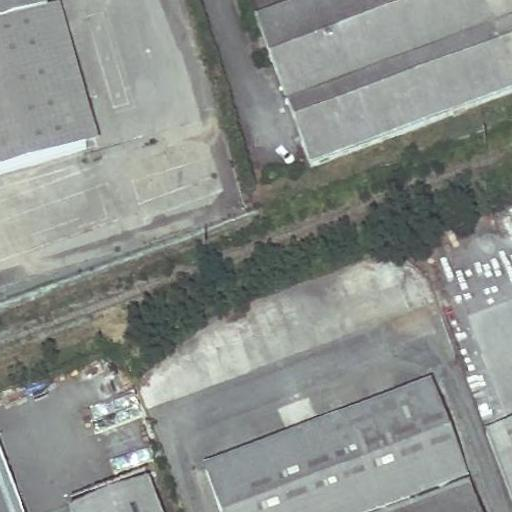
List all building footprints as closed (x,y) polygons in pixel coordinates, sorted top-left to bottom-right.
[(0,0),(0,172),(82,149),(39,0),(0,0)] [(511,0),(297,0),(253,17),(261,38),(268,36),(271,45),(264,47),(270,61),(284,56),(313,137),(300,141),(309,166),(511,90),(511,0)] [(268,36),(261,38),(264,47),(271,45),(268,36)] [(284,56),(270,61),(300,141),(313,137),(284,56)] [(219,511),(475,511),(428,385),(203,469),(219,511)] [(132,396),(92,404),(96,426),(137,417),(132,396)] [(511,423),(483,434),(511,508),(511,507),(511,423)] [(0,511),(17,511),(0,464),(0,511)] [(155,511),(145,484),(70,511),(155,511)]
